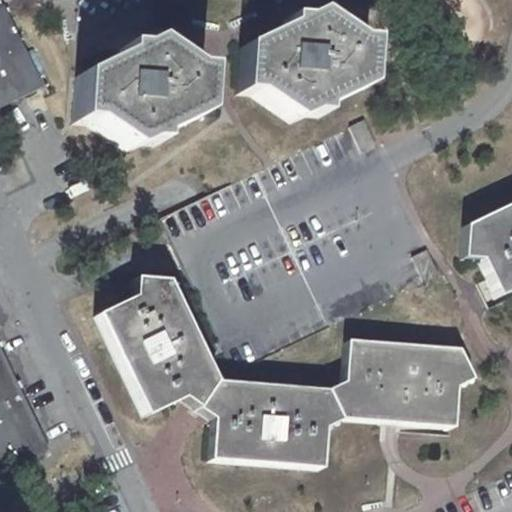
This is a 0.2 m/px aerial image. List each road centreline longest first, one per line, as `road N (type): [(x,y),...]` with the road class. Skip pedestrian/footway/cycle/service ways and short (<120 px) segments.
road 1 (residential): [(134,511),(0,231)]
road 2 (residential): [(511,68),(498,94),(474,111),(366,163)]
